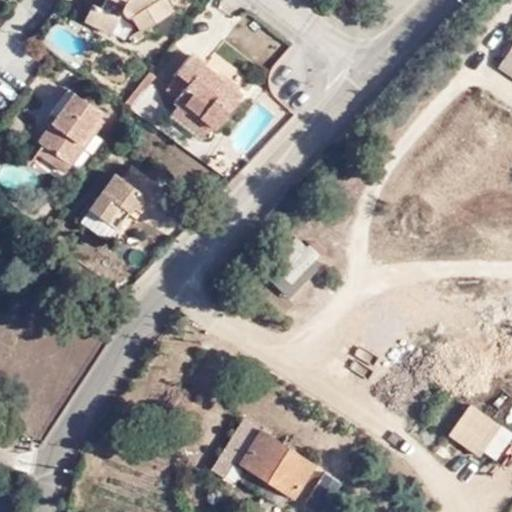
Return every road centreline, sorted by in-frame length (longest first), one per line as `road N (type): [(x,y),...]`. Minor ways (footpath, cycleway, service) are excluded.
road 1 (tertiary): [(51,511),(65,448),(92,396),(369,75)]
road 2 (residential): [(275,0),(369,75)]
